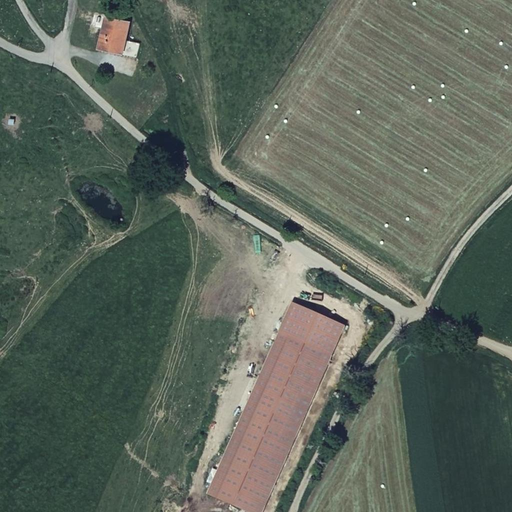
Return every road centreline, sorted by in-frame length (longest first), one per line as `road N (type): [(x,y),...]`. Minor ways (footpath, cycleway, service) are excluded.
road 1 (residential): [(511,343),(407,310),(205,190),(52,49),(0,12)]
road 2 (track): [(289,511),(343,398),(407,310)]
road 3 (track): [(511,172),(476,208),(407,310)]
